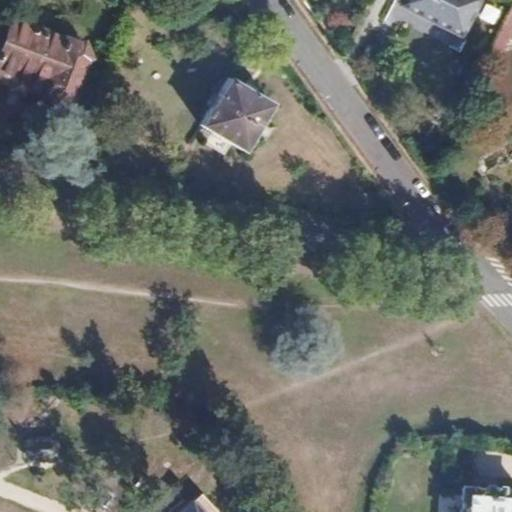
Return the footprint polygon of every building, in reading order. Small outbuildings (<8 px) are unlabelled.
[(478,0),(477,0),(401,0),(396,10),(460,40),(478,0)] [(478,21),(493,26),(499,9),(484,4),(478,21)] [(85,53),(79,39),(75,41),(10,16),(0,43),(0,76),(54,96),(56,99),(70,93),(69,89),(81,55),(85,53)] [(197,123),(241,148),(269,101),(225,76),(197,123)] [(511,511),(511,492),(461,488),(458,511),(511,511)] [(201,511),(189,499),(173,511),(201,511)]
